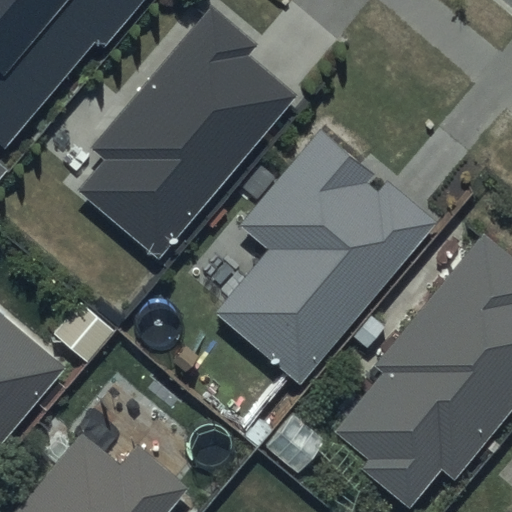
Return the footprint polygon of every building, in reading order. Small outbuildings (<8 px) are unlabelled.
[(0,0),(0,134),(87,28),(97,36),(126,0),(0,0)] [(257,45),(211,6),(93,148),(106,159),(80,189),(159,255),(294,94),(248,56),(257,45)] [(435,221),(321,127),(240,225),(268,248),(215,312),(301,383),(435,221)] [(511,239),(479,214),(375,346),(381,350),(331,415),(363,440),(356,449),(406,488),(437,449),(453,461),(511,384),(511,239)] [(0,446),(68,365),(0,308),(0,446)] [(120,462),(83,432),(16,511),(170,511),(192,486),(137,441),(120,462)]
